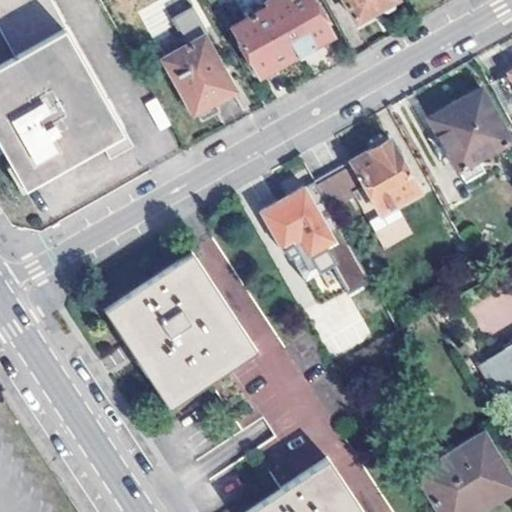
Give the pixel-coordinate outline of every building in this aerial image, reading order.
[(0,148),(1,151),(24,190),(100,147),(108,159),(131,144),(50,0),(0,0),(0,33),(13,57),(0,64),(0,148)] [(231,26),(258,75),(330,34),(310,0),(279,0),(278,0),(264,0),(263,1),(263,0),(234,0),(235,1),(230,5),(239,21),(231,26)] [(341,0),(354,21),(393,0),(341,0)] [(182,38),(203,27),(192,7),(171,18),(182,38)] [(163,59),(192,112),(195,111),(201,119),(215,111),(210,101),(231,90),(201,37),(163,59)] [(480,87),(427,118),(461,179),(477,172),(473,162),(509,140),(480,87)] [(156,97),(145,103),(159,130),(170,125),(156,97)] [(313,182),(329,211),(366,189),(379,214),(417,191),(389,140),(379,135),(369,141),(371,149),(313,182)] [(511,149),(497,158),(511,186),(511,149)] [(262,210),(291,264),(331,239),(303,188),(262,210)] [(258,354),(233,315),(223,322),(203,293),(213,286),(191,252),(103,312),(126,345),(136,338),(140,345),(156,368),(146,375),(170,412),(258,354)] [(233,315),(213,286),(203,293),(223,322),(233,315)] [(126,345),(146,375),(156,368),(140,345),(136,338),(126,345)] [(511,348),(491,361),(504,385),(511,379),(511,348)] [(417,476),(440,511),(483,511),(511,494),(511,486),(482,436),(417,476)] [(349,511),(340,499),(351,494),(327,459),(248,511),(349,511)] [(362,511),(351,494),(340,499),(349,511),(362,511)]
